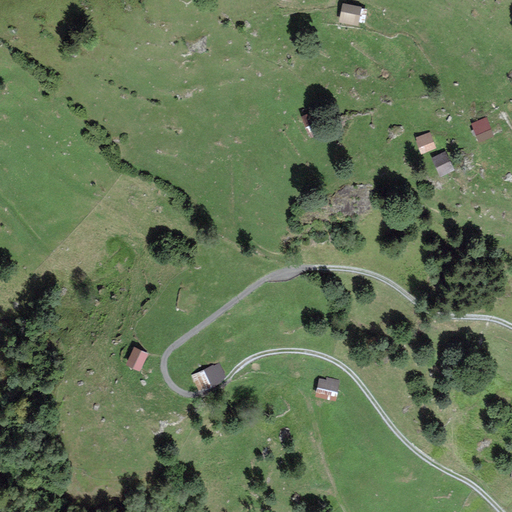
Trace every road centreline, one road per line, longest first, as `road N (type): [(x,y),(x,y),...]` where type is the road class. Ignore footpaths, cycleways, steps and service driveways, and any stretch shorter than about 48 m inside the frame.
road 1 (track): [(511,327),(440,315),(365,271),(297,268),(263,279),(170,348),(163,366),(173,387),(197,395),(266,352),(327,357),(346,366),(423,457),(476,487),(500,511)]
road 2 (track): [(346,511),(298,386),(257,372),(224,382)]
